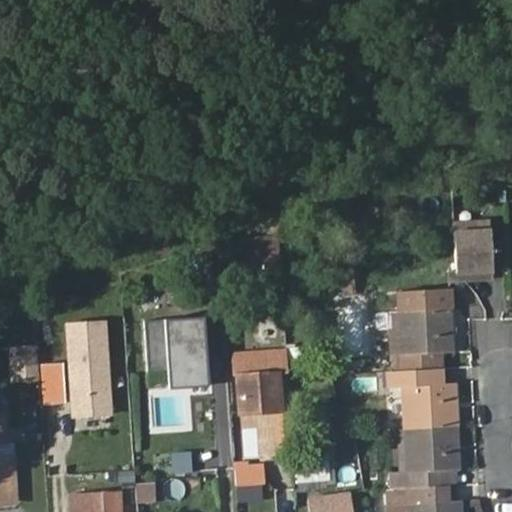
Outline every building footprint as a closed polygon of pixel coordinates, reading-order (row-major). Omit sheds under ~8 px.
[(490,222),(454,224),(456,273),(492,272),(490,222)] [(280,235),(254,235),(254,273),(280,273),(280,235)] [(445,274),(446,281),(492,279),(492,272),(456,273),(445,274)] [(406,369),(440,367),(439,351),(452,351),(448,288),(397,290),(401,353),(405,353),(406,369)] [(68,419),(110,418),(109,321),(66,322),(68,419)] [(8,345),(7,382),(37,383),(38,346),(8,345)] [(37,363),(40,403),(61,402),(59,362),(37,363)] [(232,364),(236,421),(278,418),(275,380),(279,380),(279,366),(252,367),(252,362),(232,364)] [(158,372),(161,411),(193,408),(193,407),(190,364),(164,366),(165,372),(158,372)] [(401,385),(404,428),(455,425),(453,382),(441,383),(440,367),(406,369),(388,370),(389,386),(401,385)] [(0,415),(0,502),(13,502),(11,459),(0,460),(0,445),(5,445),(4,415),(0,415)] [(455,425),(404,428),(406,472),(395,472),(396,487),(446,485),(445,471),(453,470),(458,470),(455,425)] [(173,474),(193,473),(192,451),(171,452),(173,474)] [(296,483),(330,480),(328,452),(294,456),(296,483)] [(262,466),(233,468),(235,487),(263,485),(262,466)] [(446,485),(454,484),(453,470),(445,471),(446,485)] [(181,478),(163,483),(168,500),(186,495),(181,478)] [(156,482),(136,482),(136,505),(156,505),(156,482)] [(455,501),(454,484),(446,485),(446,501),(455,501)] [(396,487),(394,488),(395,505),(400,505),(407,504),(407,511),(459,511),(459,500),(455,501),(446,501),(446,485),(396,487)] [(69,495),(69,511),(118,511),(117,492),(69,495)] [(306,499),(307,511),(349,511),(347,494),(306,499)]
